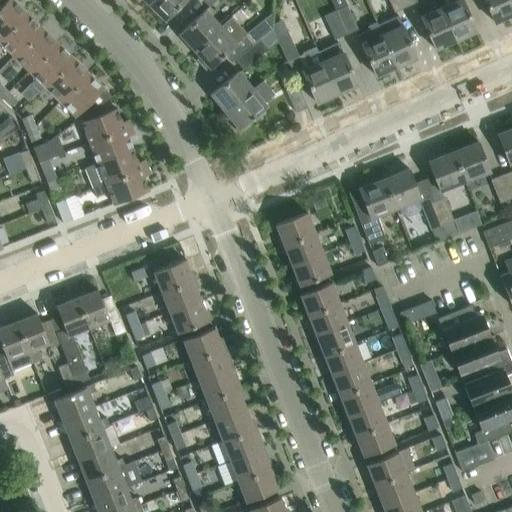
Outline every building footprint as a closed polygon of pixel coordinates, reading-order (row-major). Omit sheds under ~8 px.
[(0,36),(24,11),(12,0),(5,0),(0,6),(0,36)] [(183,0),(151,0),(148,4),(164,19),(183,0)] [(405,8),(401,0),(387,0),(393,13),(405,8)] [(462,0),(458,0),(441,8),(455,40),(476,30),(462,0)] [(511,13),(511,7),(508,0),(483,0),(494,22),(511,13)] [(346,6),(343,8),(335,11),(346,35),(357,30),(346,6)] [(455,40),(441,8),(420,17),(434,49),(455,40)] [(220,27),(220,26),(205,9),(178,33),(194,50),(220,27)] [(0,42),(13,55),(41,27),(24,11),(0,36),(0,42)] [(346,35),(335,11),(324,16),(334,40),(346,35)] [(208,67),(235,43),(240,38),(237,34),(241,31),(229,18),(231,17),(230,16),(220,26),(220,27),(194,50),(199,56),(196,59),(205,69),(208,66),(208,67)] [(242,35),(251,45),(258,39),(271,28),(262,19),(242,35)] [(396,66),(381,35),(376,23),(367,27),(369,31),(358,35),(357,34),(356,34),(361,44),(375,76),(396,66)] [(402,25),(381,35),(396,66),(416,57),(402,25)] [(29,71),(56,42),(41,27),(13,55),(29,71)] [(287,31),(275,37),(286,61),(297,56),(287,31)] [(258,39),(251,45),(233,59),(242,69),(266,49),(258,39)] [(72,58),(56,42),(29,71),(36,78),(31,83),(39,91),(44,86),(72,58)] [(318,52),(322,62),(336,93),(357,84),(343,52),(342,53),(338,43),(318,52)] [(336,93),(322,62),(318,52),(317,52),(315,46),(301,52),(307,67),(301,70),(315,103),(336,93)] [(59,101),(87,72),(72,58),(44,86),(59,101)] [(224,111),(252,88),(237,71),(210,93),(224,111)] [(102,88),(87,72),(59,101),(75,116),(89,102),(94,108),(111,97),(102,88)] [(0,97),(1,99),(8,91),(0,83),(0,97)] [(306,107),(298,89),(296,83),(284,88),(295,112),(306,107)] [(266,105),(252,88),(224,111),(238,128),(266,105)] [(17,100),(8,91),(1,99),(10,107),(17,100)] [(80,122),(88,142),(130,126),(128,119),(121,122),(116,108),(80,122)] [(22,119),(26,129),(35,126),(31,115),(22,119)] [(39,137),(35,126),(26,129),(30,140),(39,137)] [(133,133),(130,126),(88,142),(96,163),(132,149),(126,135),(133,133)] [(511,126),(496,133),(508,163),(511,161),(511,126)] [(38,163),(47,159),(64,154),(57,136),(46,143),(33,148),(38,163)] [(477,141),(452,150),(464,181),(489,171),(477,141)] [(19,153),(25,167),(33,164),(27,149),(19,153)] [(137,162),(132,149),(96,163),(104,183),(146,166),(143,160),(137,162)] [(464,181),(452,150),(427,160),(439,191),(464,181)] [(41,169),(46,182),(55,179),(47,159),(38,163),(41,169)] [(39,179),(33,164),(25,167),(30,183),(39,179)] [(146,166),(104,183),(92,188),(95,197),(108,192),(112,203),(148,189),(142,175),(149,173),(146,166)] [(408,168),(383,178),(394,208),(398,206),(400,213),(405,216),(409,215),(416,212),(418,209),(420,206),(417,199),(419,198),(408,168)] [(511,170),(501,174),(511,201),(511,170)] [(511,201),(501,174),(490,179),(499,203),(510,198),(511,202),(511,201)] [(394,208),(383,178),(357,187),(361,195),(350,199),(368,244),(384,237),(376,215),(394,208)] [(61,192),(55,179),(46,182),(52,196),(61,192)] [(34,193),(40,208),(48,205),(43,190),(34,193)] [(83,196),(72,199),(78,222),(89,219),(83,196)] [(310,201),(314,210),(327,205),(323,196),(310,201)] [(444,197),(432,202),(446,238),(458,233),(452,221),(453,221),(444,197)] [(24,203),(28,211),(38,207),(34,199),(24,203)] [(54,202),(62,223),(71,219),(63,199),(54,202)] [(446,238),(432,202),(420,206),(429,230),(431,229),(436,242),(446,238)] [(54,220),(48,205),(40,208),(46,223),(54,220)] [(22,215),(19,207),(8,211),(11,219),(22,215)] [(280,245),(311,233),(303,212),(274,223),(281,239),(278,240),(280,245)] [(511,238),(511,219),(502,223),(505,230),(509,239),(511,238)] [(509,239),(505,230),(502,223),(482,231),(488,247),(509,239)] [(345,229),(349,241),(358,238),(354,225),(345,229)] [(290,264),(319,253),(311,233),(280,245),(282,250),(284,249),(290,264)] [(363,250),(358,238),(349,241),(354,254),(363,250)] [(371,251),(376,266),(385,262),(379,247),(371,251)] [(327,273),(319,253),(290,264),(296,279),(294,280),(296,286),(327,273)] [(152,270),(160,291),(194,278),(192,273),(190,274),(183,258),(152,270)] [(511,304),(511,258),(504,261),(508,271),(499,275),(510,305),(511,304)] [(129,271),(133,280),(145,275),(142,266),(129,271)] [(360,269),(365,282),(374,279),(369,266),(360,269)] [(196,283),(194,278),(160,291),(168,311),(199,299),(193,284),(196,283)] [(302,310),(304,315),(338,301),(330,281),(299,293),(305,309),(302,310)] [(86,288),(74,293),(87,327),(108,319),(96,289),(88,292),(86,288)] [(375,296),(380,308),(389,305),(384,292),(375,296)] [(87,327),(74,293),(62,298),(64,301),(55,305),(64,328),(55,332),(59,344),(63,354),(67,363),(75,382),(88,377),(72,338),(68,339),(67,335),(87,327)] [(205,314),(199,299),(168,311),(176,332),(210,319),(208,313),(205,314)] [(430,299),(419,304),(423,315),(435,311),(431,300),(430,299)] [(346,322),(338,301),(304,315),(306,320),(309,319),(311,324),(309,328),(312,335),(346,322)] [(441,328),(450,352),(489,336),(480,313),(475,315),(470,304),(446,314),(450,324),(441,328)] [(389,305),(380,308),(385,321),(394,317),(389,305)] [(124,314),(129,326),(138,323),(133,310),(124,314)] [(25,312),(14,317),(31,362),(41,358),(37,347),(48,342),(50,347),(59,344),(55,332),(50,319),(40,323),(36,313),(27,316),(25,312)] [(31,362),(14,317),(2,322),(3,325),(0,326),(0,371),(3,378),(12,374),(6,359),(17,354),(22,365),(31,362)] [(119,318),(109,322),(114,334),(123,330),(119,318)] [(354,342),(346,322),(312,335),(315,342),(319,344),(321,349),(318,351),(320,355),(354,342)] [(143,336),(138,323),(129,326),(134,339),(143,336)] [(182,339),(190,359),(223,346),(222,341),(219,342),(213,326),(182,339)] [(400,333),(391,336),(396,349),(405,345),(400,333)] [(489,336),(450,352),(459,375),(485,365),(487,369),(510,360),(506,349),(496,353),(489,336)] [(362,362),(354,342),(320,355),(322,360),(325,359),(331,374),(362,362)] [(410,358),(405,345),(396,349),(401,361),(410,358)] [(226,351),(223,346),(190,359),(198,379),(231,366),(229,359),(225,357),(223,352),(226,351)] [(145,368),(154,364),(149,352),(140,355),(145,368)] [(511,364),(510,360),(487,369),(488,373),(463,383),(472,407),(511,391),(505,375),(511,371),(511,364)] [(370,382),(362,362),(331,374),(336,390),(334,391),(336,396),(370,382)] [(57,367),(65,386),(75,382),(67,363),(57,367)] [(427,366),(434,394),(446,390),(439,363),(427,366)] [(132,380),(140,377),(136,366),(128,369),(132,380)] [(234,373),(231,366),(198,379),(205,399),(239,386),(238,382),(235,383),(233,377),(234,373)] [(416,374),(407,377),(412,390),(421,386),(416,374)] [(149,384),(154,397),(163,393),(158,380),(149,384)] [(378,403),(370,382),(336,396),(338,400),(340,399),(342,404),(341,409),(344,416),(378,403)] [(53,398),(61,419),(93,406),(88,393),(94,390),(92,383),(53,398)] [(241,391),(239,386),(205,399),(213,420),(245,408),(239,392),(241,391)] [(426,399),(421,386),(412,390),(417,402),(426,399)] [(511,393),(511,391),(472,407),(481,430),(474,432),(478,443),(454,453),(461,471),(491,459),(491,458),(492,457),(485,441),(511,430),(511,393)] [(168,405),(163,393),(154,397),(159,409),(168,405)] [(133,401),(137,412),(144,409),(151,406),(147,395),(133,401)] [(386,422),(378,403),(344,416),(347,423),(350,424),(352,430),(350,431),(352,436),(386,422)] [(69,439),(108,424),(105,417),(98,420),(93,406),(61,419),(69,439)] [(156,418),(151,406),(144,409),(148,420),(156,418)] [(251,423),(245,408),(213,420),(221,440),(255,427),(253,422),(251,423)] [(432,414),(423,417),(428,430),(437,426),(432,414)] [(448,416),(441,419),(444,428),(452,425),(448,416)] [(179,433),(174,421),(165,424),(170,437),(179,433)] [(394,443),(386,422),(352,436),(353,441),(356,439),(362,455),(394,443)] [(111,424),(108,425),(108,424),(69,439),(77,459),(109,447),(119,443),(111,424)] [(257,432),(255,427),(221,440),(229,460),(263,446),(260,439),(256,438),(254,432),(257,432)] [(184,446),(179,433),(170,437),(175,449),(184,446)] [(448,455),(445,447),(440,434),(431,437),(436,450),(428,453),(432,461),(448,455)] [(163,435),(155,438),(160,449),(167,447),(163,435)] [(265,453),(263,446),(229,460),(237,481),(271,467),(269,462),(266,463),(264,458),(265,453)] [(85,479),(123,464),(121,457),(114,460),(109,447),(77,459),(85,479)] [(172,458),(167,447),(160,449),(164,461),(172,458)] [(371,485),(405,472),(413,468),(405,447),(365,463),(372,479),(369,480),(371,485)] [(140,481),(132,460),(123,464),(85,479),(93,499),(125,487),(140,481)] [(181,464),(186,477),(195,473),(190,461),(181,464)] [(442,466),(447,478),(456,475),(451,462),(442,466)] [(273,472),(271,467),(237,481),(245,501),(276,489),(270,473),(273,472)] [(381,504),(412,492),(405,472),(371,485),(372,489),(375,488),(381,504)] [(200,486),(195,473),(186,477),(191,489),(200,486)] [(461,487),(456,475),(447,478),(452,491),(461,487)] [(171,478),(176,490),(183,487),(179,476),(171,478)] [(97,511),(119,511),(139,504),(137,497),(130,500),(125,487),(93,499),(97,511)] [(187,498),(183,487),(176,490),(180,501),(187,498)] [(470,494),(474,504),(483,500),(480,490),(470,494)] [(419,511),(420,511),(412,492),(381,504),(384,511),(419,511)] [(451,500),(455,511),(470,511),(463,495),(451,500)] [(248,508),(249,511),(288,511),(287,511),(285,511),(279,496),(248,508)] [(199,511),(209,511),(206,501),(197,505),(199,511)]
